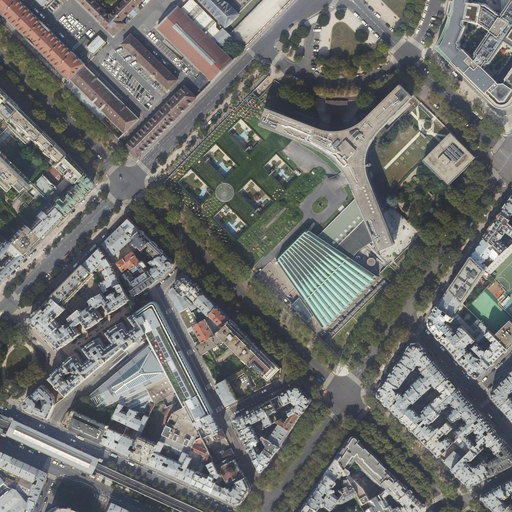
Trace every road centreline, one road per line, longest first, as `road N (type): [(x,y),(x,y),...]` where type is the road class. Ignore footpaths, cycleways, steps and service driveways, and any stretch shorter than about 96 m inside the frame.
road 1 (secondary): [(231,511),(7,411)]
road 2 (tertiary): [(264,45),(127,183)]
road 3 (residential): [(197,251),(160,291),(222,415)]
road 4 (secondary): [(127,183),(0,56)]
road 5 (tertiary): [(6,308),(127,183)]
road 6 (tertiary): [(402,312),(499,169)]
road 7 (secondary): [(314,368),(197,251)]
road 8 (secondary): [(452,503),(344,396)]
road 9 (residential): [(7,411),(57,360),(6,308)]
road 10 (residential): [(507,157),(408,54)]
road 11 (tertiary): [(268,507),(344,396)]
